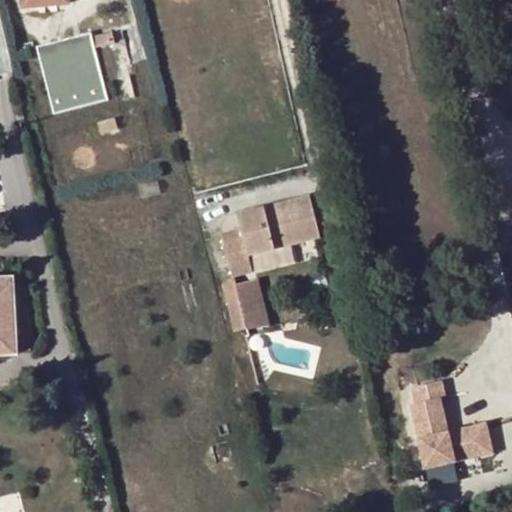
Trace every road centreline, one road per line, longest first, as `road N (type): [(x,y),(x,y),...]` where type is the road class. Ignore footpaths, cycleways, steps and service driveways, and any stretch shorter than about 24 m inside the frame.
road 1 (residential): [(0,74),(95,492)]
road 2 (unknown): [(289,0),(316,165),(301,188),(240,201)]
